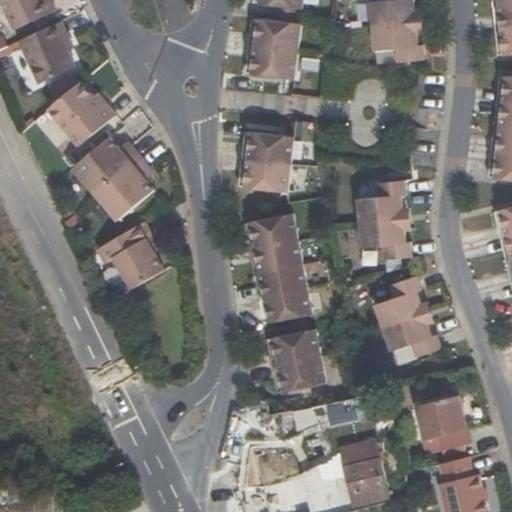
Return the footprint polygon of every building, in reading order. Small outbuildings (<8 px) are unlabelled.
[(2,0),(16,30),(59,11),(54,0),(2,0)] [(270,0),(270,11),(289,14),(303,15),(311,16),(313,0),(270,0)] [(373,7),(375,32),(421,26),(418,1),(421,0),(391,0),(392,5),(373,7)] [(503,0),(493,0),(495,8),(505,7),(503,0)] [(505,7),(495,8),(498,34),(508,32),(505,7)] [(289,14),(288,28),(301,29),(303,15),(289,14)] [(72,37),(66,23),(21,41),(40,83),(76,67),(69,51),(64,40),(72,37)] [(259,52),(265,53),(269,25),(262,25),(259,52)] [(301,29),(288,28),(269,25),(265,53),(308,57),(311,30),(301,29)] [(428,53),(424,53),(421,26),(375,32),(378,58),(397,56),(398,69),(429,67),(428,53)] [(508,32),(498,34),(500,60),(511,58),(508,32)] [(69,51),(77,48),(72,37),(64,40),(69,51)] [(259,52),(255,81),(262,82),(265,53),(259,52)] [(262,82),(305,86),(308,57),(265,53),(262,82)] [(511,78),(502,78),(499,107),(508,107),(511,79),(511,78)] [(102,106),(94,95),(83,82),(50,109),(81,146),(117,116),(107,102),(102,106)] [(107,102),(99,92),(94,95),(102,106),(107,102)] [(508,107),(499,107),(497,132),(506,132),(508,107)] [(506,132),(497,132),(495,157),(504,157),(506,132)] [(258,137),(248,136),(246,164),(255,165),(258,137)] [(255,165),(296,169),(299,142),(258,137),(255,165)] [(79,168),(102,195),(146,160),(136,148),(127,154),(122,147),(115,139),(79,168)] [(127,154),(136,148),(131,141),(122,147),(127,154)] [(493,181),(502,182),(504,157),(495,157),(493,181)] [(511,183),(511,157),(504,157),(502,182),(511,183)] [(154,170),(146,160),(102,195),(124,222),(159,192),(150,182),(146,177),(154,170)] [(246,164),(243,191),(252,192),(255,165),(246,164)] [(252,192),(294,196),(296,169),(255,165),(252,192)] [(154,170),(146,177),(150,182),(158,175),(154,170)] [(363,204),(366,228),(410,222),(407,198),(413,198),(411,184),(383,187),(384,202),(363,204)] [(510,236),(504,212),(495,214),(501,238),(510,236)] [(262,253),(304,245),(298,217),(257,225),(262,253)] [(410,222),(366,228),(369,252),(390,250),(391,264),(421,260),(419,246),(413,246),(410,222)] [(149,240),(156,236),(150,224),(102,251),(109,263),(119,257),(136,289),(167,272),(157,254),(149,240)] [(255,255),(262,253),(257,225),(250,226),(255,255)] [(157,254),(164,250),(156,236),(149,240),(157,254)] [(511,244),(510,236),(501,238),(508,264),(511,262),(511,244)] [(308,268),(304,245),(262,253),(266,277),(308,268)] [(262,253),(255,255),(258,278),(266,277),(262,253)] [(313,291),(308,268),(266,277),(271,299),(313,291)] [(266,277),(258,278),(263,301),(271,299),(266,277)] [(381,307),(389,331),(429,318),(421,295),(428,293),(423,279),(396,287),(401,301),(381,307)] [(271,299),(275,326),(294,322),(307,320),(318,318),(313,291),(271,299)] [(271,299),(263,301),(267,327),(275,326),(271,299)] [(429,318),(389,331),(397,356),(417,349),(421,361),(448,352),(444,340),(438,342),(429,318)] [(310,333),(307,320),(294,322),(296,336),(310,333)] [(310,333),(296,336),(278,339),(282,367),(326,359),(320,331),(310,333)] [(278,339),(269,341),(274,368),(282,367),(278,339)] [(326,359),(282,367),(287,395),(331,387),(326,359)] [(274,368),(279,396),(287,395),(282,367),(274,368)] [(441,437),(444,451),(473,446),(461,394),(420,403),(427,439),(441,437)] [(385,418),(381,396),(340,405),(342,414),(357,411),(359,423),(385,418)] [(391,500),(376,442),(343,449),(347,467),(356,510),(391,500)] [(482,511),(481,504),(479,491),(477,478),(472,479),(468,460),(440,467),(444,485),(438,487),(443,511),(482,511)] [(338,469),(347,511),(356,510),(347,467),(338,469)] [(60,488),(27,483),(24,505),(57,510),(60,488)]
